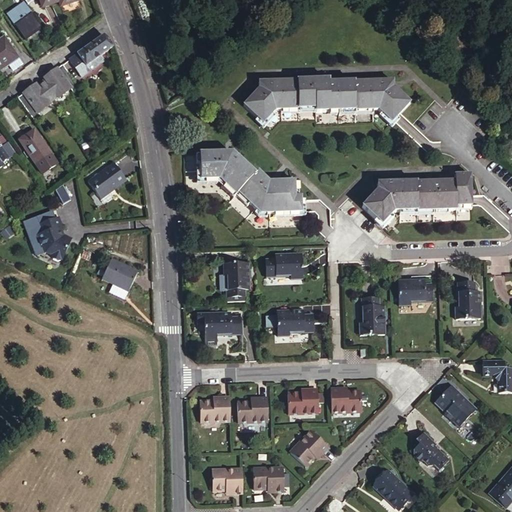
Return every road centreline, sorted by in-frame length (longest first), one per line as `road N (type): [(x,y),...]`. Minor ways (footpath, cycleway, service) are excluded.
road 1 (tertiary): [(172,379),(162,197),(117,14)]
road 2 (residential): [(511,248),(333,253)]
road 3 (residential): [(409,387),(295,511)]
road 4 (residential): [(172,379),(337,372)]
road 5 (residential): [(0,98),(117,14)]
road 6 (tertiary): [(177,511),(172,379)]
